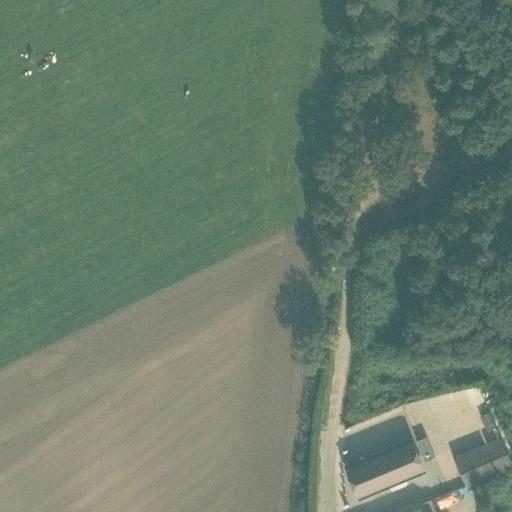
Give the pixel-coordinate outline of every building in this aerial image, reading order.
[(480,416),(486,431),(494,428),(488,413),(480,416)] [(435,456),(426,436),(416,440),(425,461),(435,456)] [(455,457),(467,485),(511,466),(511,463),(501,438),(455,457)] [(359,496),(389,484),(424,469),(411,439),(347,465),(359,496)] [(436,511),(431,499),(421,503),(424,511),(436,511)]
